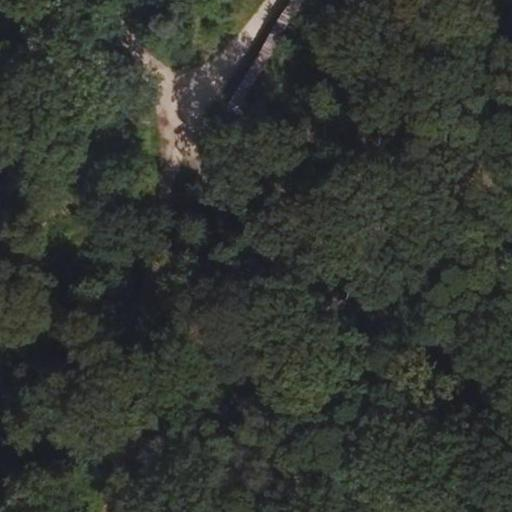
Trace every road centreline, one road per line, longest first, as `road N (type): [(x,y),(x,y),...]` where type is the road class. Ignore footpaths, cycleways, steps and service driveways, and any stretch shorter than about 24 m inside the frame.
road 1 (track): [(102,0),(181,115),(298,511)]
road 2 (track): [(181,115),(109,511)]
road 3 (track): [(181,115),(275,0)]
